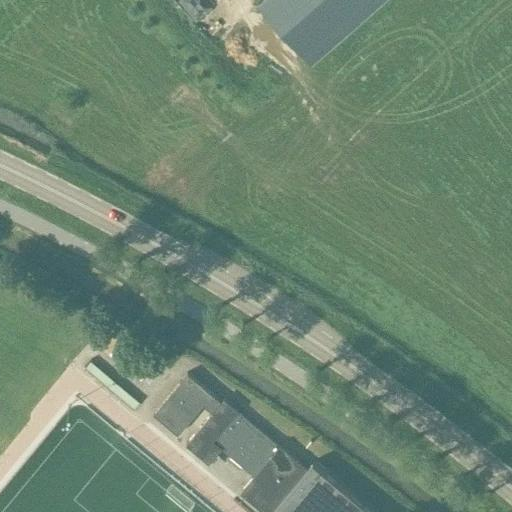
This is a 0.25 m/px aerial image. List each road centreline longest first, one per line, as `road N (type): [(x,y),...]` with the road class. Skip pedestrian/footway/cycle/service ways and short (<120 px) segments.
road 1 (secondary): [(511,487),(394,392),(242,291),(0,166)]
road 2 (unclassified): [(0,206),(199,315),(432,463),(491,511)]
